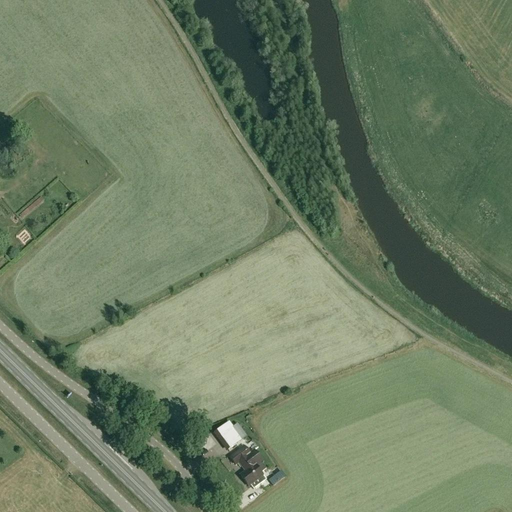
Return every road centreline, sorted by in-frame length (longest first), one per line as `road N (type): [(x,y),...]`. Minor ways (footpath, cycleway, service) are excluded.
road 1 (unclassified): [(211,511),(175,462),(0,326)]
road 2 (primary): [(163,511),(0,351)]
road 3 (unclassified): [(129,511),(0,384)]
